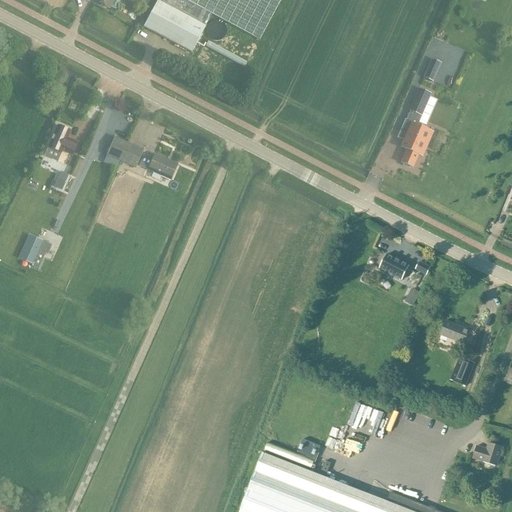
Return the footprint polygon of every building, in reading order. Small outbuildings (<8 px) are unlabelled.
[(95,0),(95,1),(110,9),(114,0),(95,0)] [(158,0),(158,1),(206,26),(212,15),(260,41),(281,0),(158,0)] [(158,1),(144,27),(192,53),(206,26),(158,1)] [(432,59),(427,72),(436,76),(441,63),(432,59)] [(433,82),(436,76),(427,72),(424,78),(433,82)] [(431,94),(419,89),(410,111),(411,111),(407,120),(406,120),(400,132),(406,135),(401,147),(407,150),(401,163),(404,164),(403,165),(410,168),(410,167),(413,168),(419,155),(423,157),(434,132),(429,130),(430,130),(426,128),(427,126),(418,122),(421,115),(422,116),(431,94)] [(71,132),(58,126),(49,148),(62,154),(63,151),(73,156),(79,143),(68,138),(71,132)] [(129,144),(115,138),(107,155),(122,162),(129,144)] [(129,144),(122,162),(136,168),(144,151),(129,144)] [(153,162),(150,168),(149,170),(171,180),(178,165),(155,155),(153,162)] [(69,176),(61,173),(55,188),(62,190),(69,176)] [(30,236),(20,258),(33,264),(39,250),(46,253),(47,254),(51,245),(30,236)] [(401,280),(409,266),(387,254),(379,269),(401,280)] [(419,262),(416,269),(427,274),(430,267),(419,262)] [(475,336),(468,333),(469,330),(447,321),(441,336),(463,344),(462,348),(469,351),(475,336)] [(458,359),(453,370),(459,373),(458,376),(463,378),(469,363),(458,359)] [(511,381),(511,365),(509,364),(502,384),(510,387),(511,381)] [(503,448),(489,443),(487,450),(477,447),(473,459),(483,462),(497,467),(503,448)] [(387,502),(263,453),(239,511),(439,511),(390,493),(387,502)] [(321,473),(326,475),(331,463),(325,461),(321,473)]
